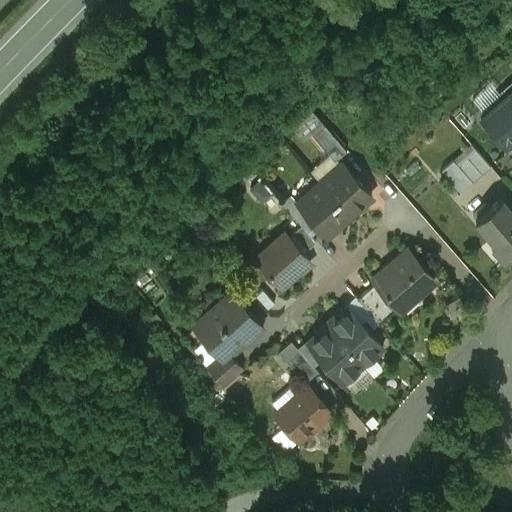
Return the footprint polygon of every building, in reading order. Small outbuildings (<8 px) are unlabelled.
[(511,137),(511,87),(478,117),(503,145),(511,137)] [(346,149),(325,124),(313,134),(335,159),(346,149)] [(490,166),(475,148),(459,163),(474,180),(490,166)] [(459,163),(454,157),(442,168),(461,191),(474,180),(459,163)] [(371,194),(341,160),(318,179),(348,213),(371,194)] [(248,185),(262,198),(272,187),(258,174),(248,185)] [(348,213),(318,179),(296,199),(325,233),(348,213)] [(511,252),(511,208),(502,196),(476,219),(508,256),(511,252)] [(284,230),(270,242),(270,248),(261,256),(261,260),(280,283),(299,267),(297,265),(307,257),(284,230)] [(395,263),(375,280),(397,305),(411,292),(412,293),(417,293),(429,283),(430,278),(429,277),(431,275),(407,247),(392,260),(395,263)] [(397,305),(375,280),(357,296),(378,321),(397,305)] [(261,323),(231,289),(192,322),(218,351),(222,356),(229,351),(261,323)] [(382,344),(348,304),(338,313),(336,311),(326,320),(362,362),(382,344)] [(362,362),(326,320),(315,329),(317,331),(307,339),(341,379),(362,362)] [(317,369),(298,347),(285,358),(304,380),(317,369)] [(229,351),(222,356),(218,351),(204,363),(223,383),(242,366),(229,351)] [(308,383),(275,412),(297,438),(300,436),(304,436),(315,427),(316,422),(330,409),(318,394),(317,395),(307,385),(308,384),(308,383)]
